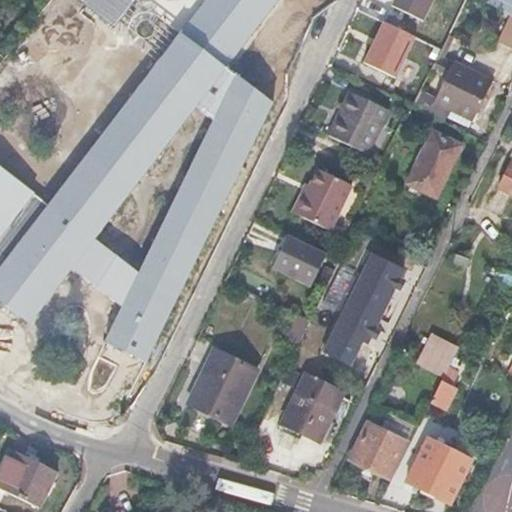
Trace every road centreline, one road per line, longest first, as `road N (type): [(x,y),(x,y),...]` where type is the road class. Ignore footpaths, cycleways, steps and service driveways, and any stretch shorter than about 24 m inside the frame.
road 1 (residential): [(130,450),(348,0)]
road 2 (residential): [(511,101),(316,506)]
road 3 (residential): [(316,506),(130,450)]
road 4 (residential): [(130,450),(82,444),(0,404)]
